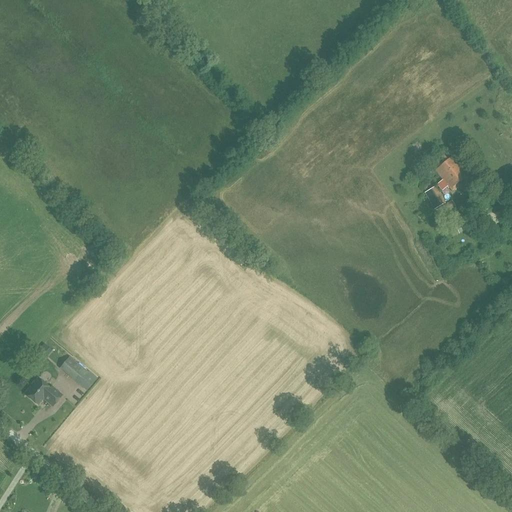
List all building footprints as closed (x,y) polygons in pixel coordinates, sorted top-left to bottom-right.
[(450,188),(467,174),(452,156),(448,160),(445,156),(442,156),(437,161),(437,163),(440,167),(435,170),(450,188)] [(479,214),(488,210),(475,184),(467,188),(479,214)] [(434,210),(446,203),(435,187),(424,193),(434,210)] [(447,212),(456,207),(453,201),(444,207),(447,212)] [(469,227),(467,224),(457,230),(459,233),(469,227)] [(102,355),(96,360),(100,366),(107,361),(102,355)] [(88,372),(69,356),(60,368),(79,384),(87,391),(98,378),(89,371),(88,372)] [(36,381),(34,381),(32,384),(32,386),(25,394),(38,405),(44,398),(46,399),(46,401),(53,407),(62,396),(56,390),(54,392),(43,383),(41,384),(37,381),(39,379),(38,379),(36,381)]
